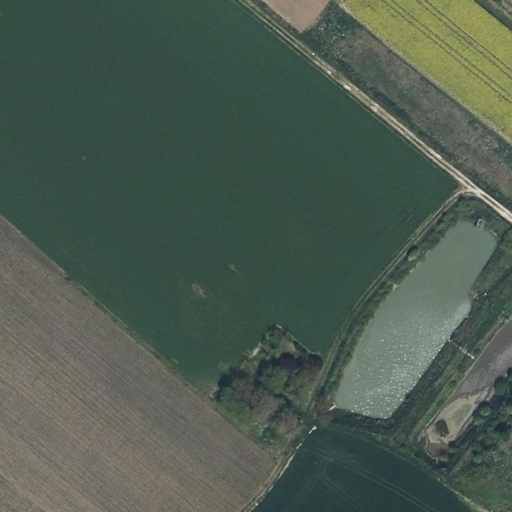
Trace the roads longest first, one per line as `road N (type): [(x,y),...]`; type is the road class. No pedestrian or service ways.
road 1 (track): [(473,184),(387,274),(353,323),(311,416),(269,483),(240,511)]
road 2 (track): [(511,216),(248,0)]
